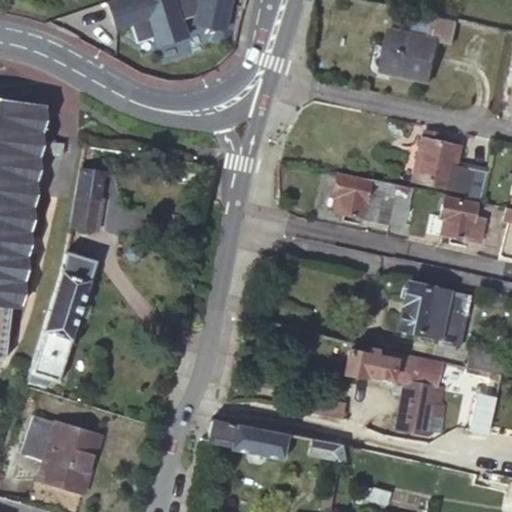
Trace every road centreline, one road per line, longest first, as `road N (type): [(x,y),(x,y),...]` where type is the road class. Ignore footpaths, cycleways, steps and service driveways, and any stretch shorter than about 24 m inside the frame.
road 1 (secondary): [(158,511),(170,454),(195,396),(237,210)]
road 2 (unknown): [(195,396),(493,473)]
road 3 (residential): [(511,269),(237,210)]
road 4 (residential): [(511,131),(268,80)]
road 5 (unknown): [(0,406),(69,182)]
road 6 (secondary): [(215,109),(154,110),(0,42)]
road 7 (secondary): [(237,210),(268,80)]
